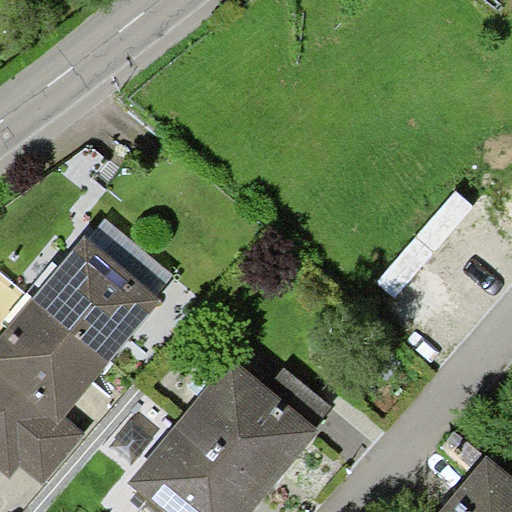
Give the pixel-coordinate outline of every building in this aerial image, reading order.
[(100,360),(148,303),(81,246),(33,304),(100,360)] [(52,419),(100,360),(33,304),(0,343),(0,374),(30,399),(0,434),(0,450),(38,482),(75,438),(52,419)] [(180,426),(258,491),(325,411),(279,373),(260,396),(228,369),(226,370),(211,357),(184,390),(199,403),(180,426)] [(241,511),(258,491),(180,426),(160,450),(171,458),(143,492),(164,510),(162,511),(241,511)] [(511,511),(511,494),(483,470),(447,511),(511,511)]
